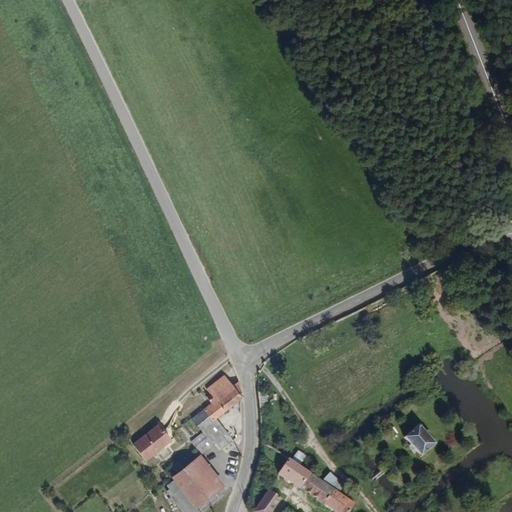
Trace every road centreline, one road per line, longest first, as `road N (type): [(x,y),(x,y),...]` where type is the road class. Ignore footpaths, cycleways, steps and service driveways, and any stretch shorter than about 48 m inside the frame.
road 1 (unclassified): [(68,0),(219,317),(245,355)]
road 2 (unclassified): [(511,225),(245,355)]
road 3 (track): [(372,498),(324,457),(284,393),(245,355)]
road 4 (unclassified): [(245,355),(252,450),(232,511)]
road 5 (tertiary): [(454,0),(511,146)]
